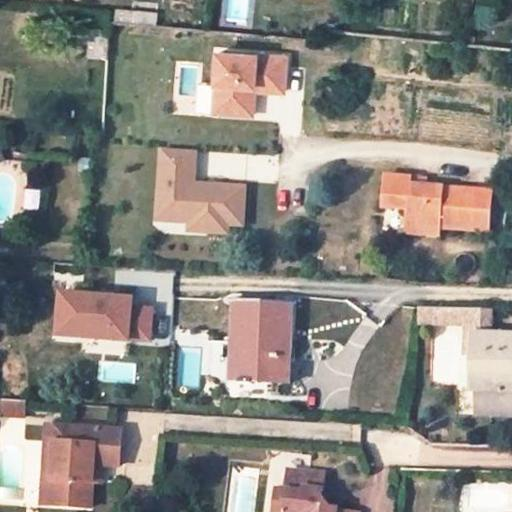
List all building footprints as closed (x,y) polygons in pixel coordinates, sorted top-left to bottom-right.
[(251,116),(252,91),(282,92),(283,58),(215,55),(213,115),(251,116)] [(193,184),(195,150),(160,148),(159,179),(165,179),(164,199),(177,200),(176,216),(190,217),(189,226),(226,228),(227,218),(242,219),(244,181),(204,179),(204,184),(193,184)] [(406,222),(435,225),(488,230),(491,192),(429,187),(409,185),(410,178),(384,176),(382,207),(407,209),(406,222)] [(429,179),(410,178),(409,185),(429,187),(429,179)] [(165,179),(159,179),(156,224),(189,226),(190,217),(176,216),(177,200),(164,199),(165,179)] [(435,225),(406,222),(405,233),(434,236),(435,225)] [(140,347),(140,342),(156,343),(158,310),(141,309),(141,301),(65,299),(63,345),(140,347)] [(287,302),(235,300),(232,381),(289,384),(290,359),(285,359),(287,302)] [(493,309),(420,305),(418,318),(466,321),(463,378),(472,379),(474,333),(492,334),(493,309)] [(480,387),(479,410),(511,412),(511,334),(492,334),(474,333),(472,379),(472,387),(480,387)] [(27,413),(29,401),(5,399),(4,411),(27,413)] [(38,504),(46,504),(51,424),(43,424),(38,504)] [(91,507),(92,485),(93,464),(104,464),(121,466),(123,429),(51,424),(46,504),(91,507)] [(103,486),(104,464),(93,464),(92,485),(103,486)] [(323,475),(285,470),(283,488),(273,487),(271,508),(294,511),(351,511),(335,510),(336,505),(327,505),(321,498),(323,475)]
